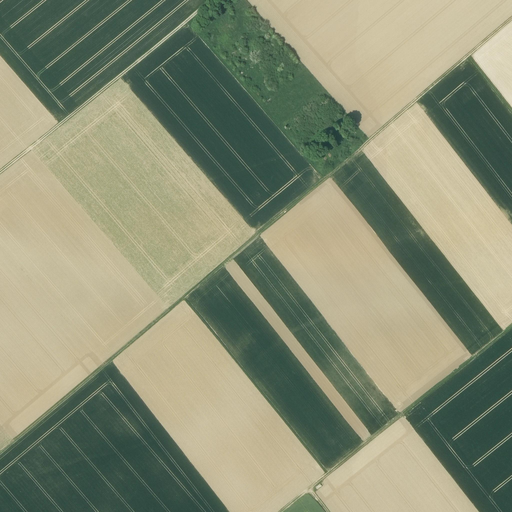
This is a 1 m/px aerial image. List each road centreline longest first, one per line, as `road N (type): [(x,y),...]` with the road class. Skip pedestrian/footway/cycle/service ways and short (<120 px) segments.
road 1 (track): [(180,299),(511,18)]
road 2 (track): [(511,327),(279,511)]
road 3 (track): [(0,179),(222,0)]
road 4 (track): [(180,299),(0,453)]
road 5 (track): [(185,295),(327,473)]
road 6 (track): [(324,179),(190,25)]
